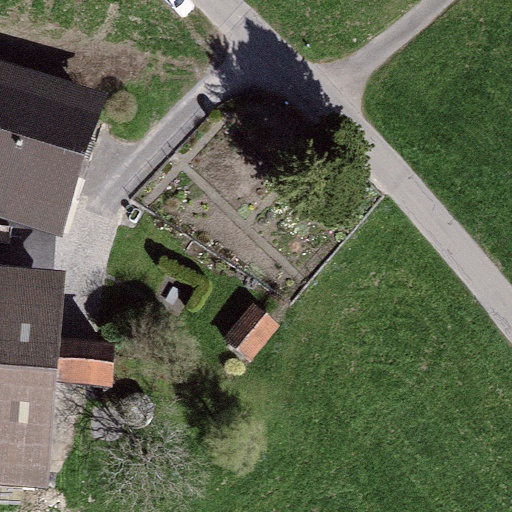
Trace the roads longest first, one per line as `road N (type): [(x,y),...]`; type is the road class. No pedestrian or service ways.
road 1 (unclassified): [(511,302),(328,73),(253,0)]
road 2 (track): [(0,226),(90,240),(288,34)]
road 3 (track): [(434,0),(335,88)]
